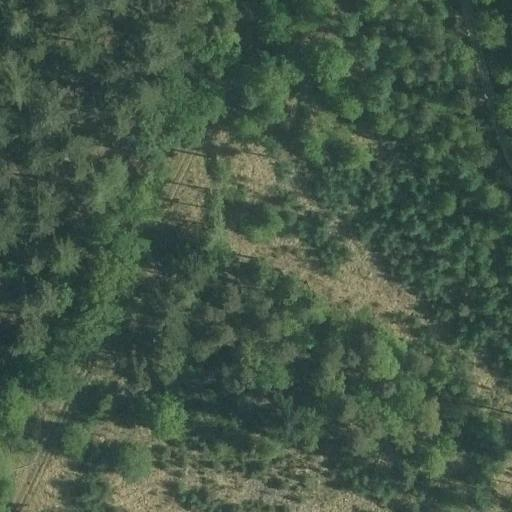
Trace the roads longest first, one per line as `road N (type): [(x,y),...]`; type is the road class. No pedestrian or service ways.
road 1 (track): [(25,511),(269,0)]
road 2 (track): [(455,0),(511,168)]
